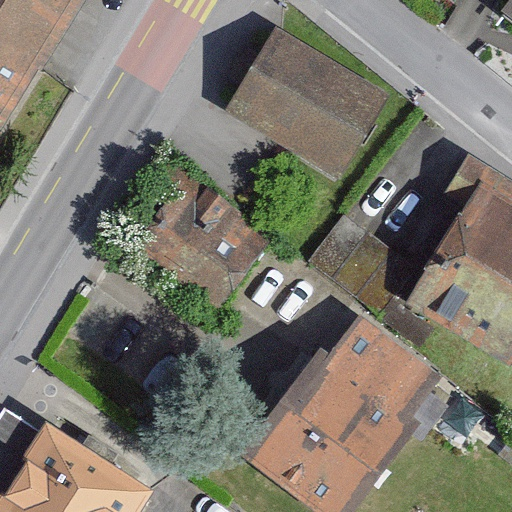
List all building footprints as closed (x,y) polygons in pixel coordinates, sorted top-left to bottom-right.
[(0,0),(0,124),(73,0),(0,0)] [(511,0),(509,0),(499,14),(511,23),(511,0)] [(380,94),(265,26),(212,115),(327,183),(380,94)] [(511,202),(474,179),(400,298),(495,357),(511,329),(511,202)] [(266,244),(188,181),(130,253),(208,316),(266,244)] [(404,292),(415,238),(332,221),(321,275),(404,292)] [(353,309),(222,454),(285,511),(326,511),(440,387),(353,309)] [(154,511),(165,497),(38,411),(0,465),(0,511),(154,511)]
